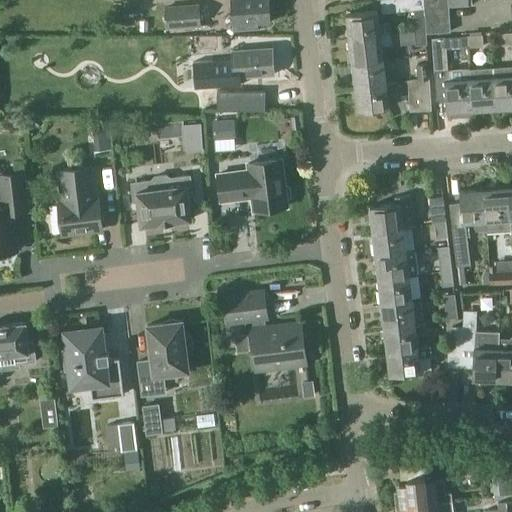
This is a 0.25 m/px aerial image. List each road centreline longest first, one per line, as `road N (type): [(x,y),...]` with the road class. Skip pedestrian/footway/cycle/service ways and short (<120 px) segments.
road 1 (residential): [(48,264),(53,307),(196,290),(194,270)]
road 2 (residential): [(324,154),(511,142)]
road 3 (residential): [(194,270),(191,247),(48,264)]
road 4 (residential): [(511,419),(348,410)]
road 5 (residential): [(348,410),(333,250)]
road 6 (residential): [(324,154),(300,0)]
road 7 (residential): [(333,250),(194,270)]
